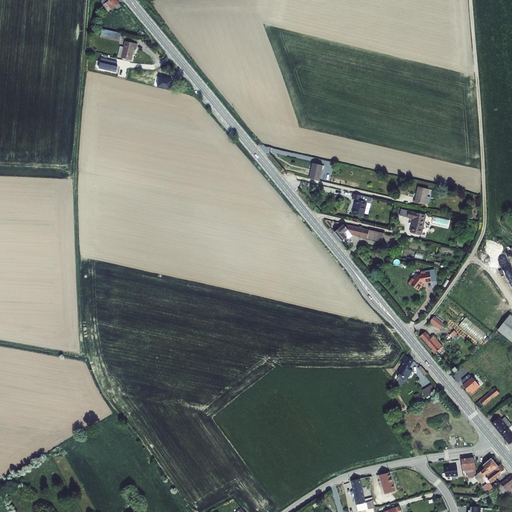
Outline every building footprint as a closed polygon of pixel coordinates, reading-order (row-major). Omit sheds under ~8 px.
[(119,2),(117,0),(103,0),(101,2),(108,11),(119,2)] [(103,28),(101,36),(119,40),(121,32),(103,28)] [(126,40),(122,56),(131,58),(133,46),(136,47),(137,42),(126,40)] [(99,67),(116,71),(118,61),(101,57),(99,67)] [(169,89),(172,78),(158,75),(155,86),(169,89)] [(325,164),(316,162),(314,170),(312,170),(311,177),(322,179),(325,164)] [(431,189),(420,186),(417,201),(427,204),(431,189)] [(372,198),(354,193),(352,199),(356,200),(353,214),(364,216),(367,202),(371,203),(372,198)] [(425,216),(408,212),(406,218),(413,219),(409,232),(420,235),(425,216)] [(449,221),(433,217),(432,225),(447,228),(449,221)] [(384,233),(344,223),(340,227),(339,226),(333,231),(342,241),(348,237),(349,238),(353,235),(382,242),(384,233)] [(425,282),(432,282),(432,272),(427,273),(427,271),(423,271),(423,273),(419,273),(415,278),(414,277),(410,282),(420,290),(423,286),(422,285),(424,282),(425,282)] [(511,314),(499,329),(511,339),(511,314)] [(440,329),(445,323),(434,315),(430,321),(440,329)] [(444,345),(435,335),(432,338),(426,331),(425,332),(421,336),(437,352),(444,345)] [(404,363),(399,371),(399,372),(397,375),(401,377),(401,380),(403,381),(405,381),(412,369),(409,367),(414,359),(406,354),(401,361),(404,363)] [(462,384),(468,391),(469,390),(471,392),(478,385),(470,376),(467,374),(461,379),(463,382),(462,384)] [(422,389),(426,396),(436,390),(432,384),(422,389)] [(475,403),(480,408),(499,393),(494,387),(475,403)] [(493,422),(511,443),(511,442),(511,425),(509,427),(500,416),(493,422)] [(463,459),(465,475),(478,473),(476,457),(463,459)] [(475,484),(486,475),(491,470),(492,472),(498,467),(499,468),(501,465),(495,457),(486,464),(488,466),(472,479),(475,484)] [(445,462),(447,478),(465,475),(463,459),(445,462)] [(487,477),(490,481),(498,477),(502,474),(502,472),(507,469),(503,464),(501,465),(499,468),(498,467),(492,472),(488,475),(489,476),(487,477)] [(380,473),(387,492),(398,488),(391,470),(380,473)] [(505,492),(507,490),(508,490),(507,488),(511,484),(511,476),(500,486),(505,492)] [(367,501),(362,477),(353,479),(355,489),(353,489),(352,490),(353,493),(354,494),(356,494),(360,510),(372,507),(371,500),(367,501)] [(485,485),(489,490),(493,487),(490,482),(485,485)]
